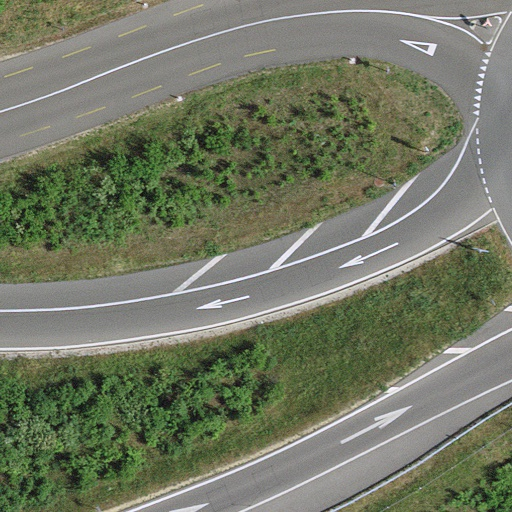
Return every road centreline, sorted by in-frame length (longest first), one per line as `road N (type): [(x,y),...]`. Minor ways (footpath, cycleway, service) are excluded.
road 1 (motorway): [(0,435),(168,361),(511,175)]
road 2 (motorway): [(511,142),(451,205),(391,243),(222,308),(81,330),(0,330)]
road 3 (motorway): [(441,0),(0,259)]
road 4 (primary): [(0,111),(246,24),(331,11),(412,15)]
road 5 (motorway): [(185,511),(511,354)]
road 6 (primary): [(412,15),(511,105)]
